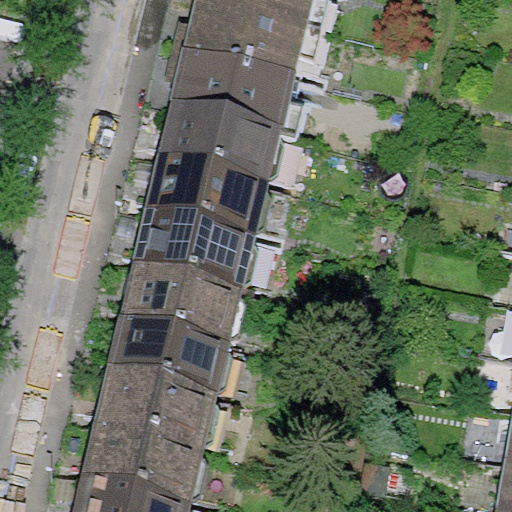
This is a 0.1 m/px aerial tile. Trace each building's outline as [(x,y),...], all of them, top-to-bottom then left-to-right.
[(204,0),(203,9),(301,32),(308,0),(204,0)] [(301,32),(203,9),(199,24),(193,49),(179,45),(176,59),(288,86),(301,32)] [(177,116),(274,139),(275,139),(288,86),(176,59),(173,72),(187,75),(180,101),(177,116)] [(262,193),(275,139),(274,139),(177,116),(168,154),(164,169),(262,193)] [(155,208),(151,223),(249,246),(262,193),(164,169),(155,208)] [(236,299),(249,246),(151,223),(142,261),(139,276),(236,299)] [(236,299),(139,276),(129,316),(126,330),(223,353),(236,299)] [(116,370),(113,383),(210,406),(223,353),(126,330),(116,370)] [(210,406),(113,383),(103,423),(100,437),(198,460),(210,406)] [(87,490),(179,511),(184,511),(198,460),(100,437),(91,473),(87,490)] [(511,511),(511,472),(508,471),(500,511),(511,511)] [(179,511),(87,490),(81,511),(179,511)]
